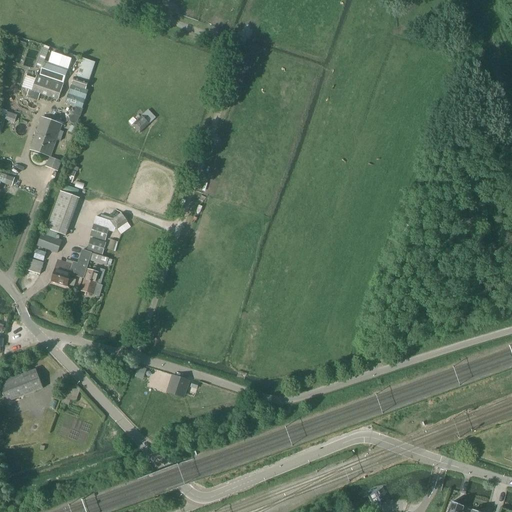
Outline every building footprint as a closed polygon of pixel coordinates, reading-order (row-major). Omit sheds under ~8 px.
[(80,69),(92,73),(95,63),(83,59),(80,69)] [(36,76),(31,91),(58,100),(63,85),(36,76)] [(80,118),(83,110),(82,110),(88,91),(86,91),(89,83),(76,79),(74,78),(73,81),(65,104),(75,108),(73,116),(70,117),(69,121),(71,124),(75,125),(78,123),(80,118)] [(148,110),(141,117),(132,126),(139,134),(155,118),(148,110)] [(30,150),(50,157),(56,140),(60,142),(63,133),(59,131),(62,125),(42,118),(30,150)] [(55,171),(57,172),(61,162),(50,157),(46,167),(55,171)] [(7,176),(4,185),(12,187),(15,179),(7,176)] [(79,191),(65,185),(62,192),(76,197),(79,191)] [(127,223),(121,214),(110,221),(116,230),(127,223)] [(90,237),(102,240),(105,241),(108,229),(93,225),(90,237)] [(42,234),(39,240),(37,246),(57,254),(61,241),(42,234)] [(90,239),(90,240),(87,251),(102,255),(105,243),(90,239)] [(46,253),(36,250),(33,259),(43,262),(46,253)] [(51,282),(66,286),(70,275),(83,279),(91,253),(82,251),(78,265),(73,263),(73,266),(59,262),(59,263),(57,263),(51,282)] [(110,266),(112,260),(109,259),(93,255),(91,261),(108,266),(108,265),(110,266)] [(26,271),(40,275),(43,264),(29,259),(26,271)] [(87,270),(84,281),(100,286),(104,271),(93,268),(92,272),(87,270)] [(100,286),(84,281),(81,291),(99,297),(102,286),(100,286)] [(0,383),(0,389),(5,403),(43,389),(36,370),(0,383)] [(97,371),(111,386),(114,376),(108,374),(97,371)] [(172,376),(166,392),(183,398),(188,381),(172,376)] [(67,384),(61,404),(68,406),(70,400),(75,402),(80,389),(67,384)] [(466,511),(467,510),(463,509),(463,507),(452,503),(448,511),(466,511)]
